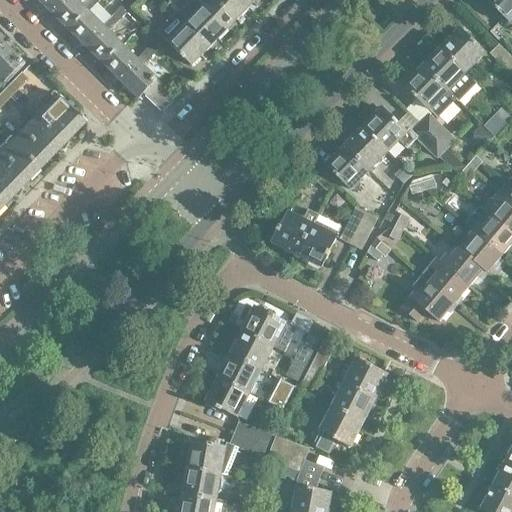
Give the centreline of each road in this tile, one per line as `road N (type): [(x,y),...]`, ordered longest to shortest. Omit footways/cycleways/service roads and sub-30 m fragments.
road 1 (residential): [(133,511),(162,405),(216,299),(233,275),(270,278)]
road 2 (tertiary): [(0,400),(105,325),(219,208)]
road 3 (tertiary): [(219,208),(424,0)]
road 4 (tertiary): [(179,170),(0,349)]
road 5 (tertiary): [(346,0),(179,170)]
road 6 (residential): [(474,390),(270,278)]
road 7 (residential): [(155,147),(306,0)]
road 8 (residential): [(141,134),(0,275)]
road 9 (residential): [(141,134),(3,0)]
road 10 (residential): [(399,511),(474,390)]
